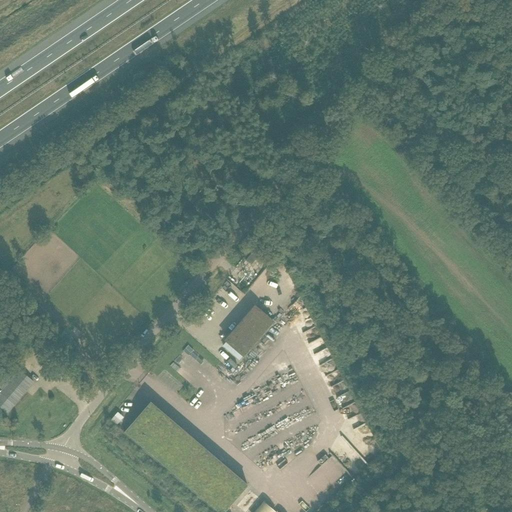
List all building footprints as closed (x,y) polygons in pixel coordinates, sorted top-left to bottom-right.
[(246,260),(251,265),(258,257),(266,264),(270,259),(256,247),(246,260)] [(96,306),(78,326),(84,331),(84,332),(104,350),(121,330),(96,306)] [(244,357),(273,323),(255,307),(225,341),(244,357)] [(67,335),(62,340),(71,350),(76,345),(78,344),(68,334),(67,335)] [(0,372),(0,407),(6,413),(33,382),(20,370),(14,377),(4,368),(0,372)] [(224,511),(247,486),(153,406),(150,403),(124,433),(216,511),(224,511)] [(277,511),(260,500),(251,511),(277,511)]
